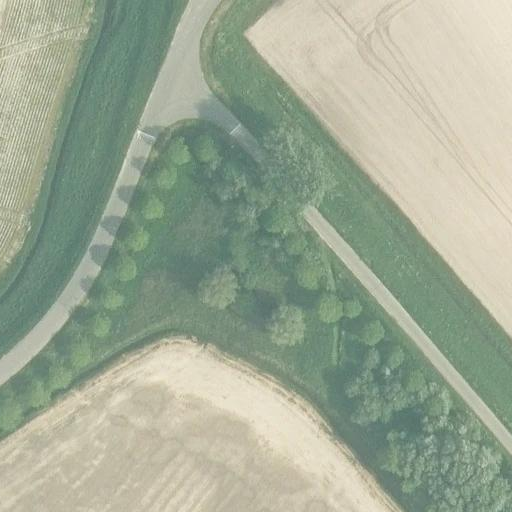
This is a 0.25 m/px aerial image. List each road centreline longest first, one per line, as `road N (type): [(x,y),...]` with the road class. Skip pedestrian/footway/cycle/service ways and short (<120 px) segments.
road 1 (unclassified): [(511,448),(228,122),(169,78)]
road 2 (unclassified): [(0,371),(78,284),(169,78)]
